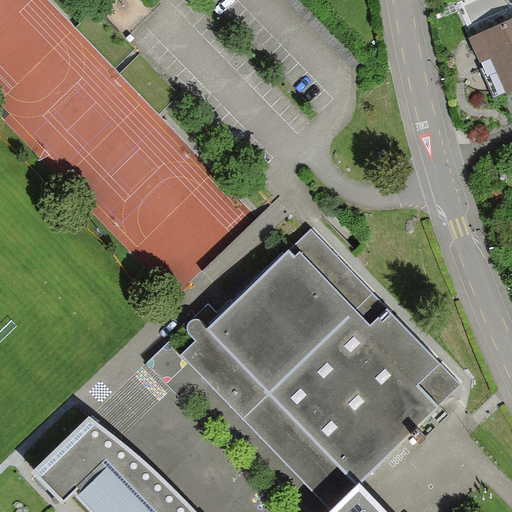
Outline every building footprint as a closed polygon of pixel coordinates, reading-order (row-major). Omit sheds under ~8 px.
[(510,87),(511,86),(511,19),(477,35),(487,59),(496,55),(510,87)] [(144,54),(127,71),(164,108),(181,92),(144,54)] [(335,511),(359,488),(464,388),(317,235),(216,333),(209,325),(198,327),(192,332),(195,338),(202,344),(187,361),(332,511),(335,511)] [(381,511),(359,488),(335,511),(193,511),(151,469),(88,421),(36,473),(63,503),(73,494),(105,463),(152,511),(381,511)] [(73,494),(90,511),(152,511),(105,463),(73,494)]
